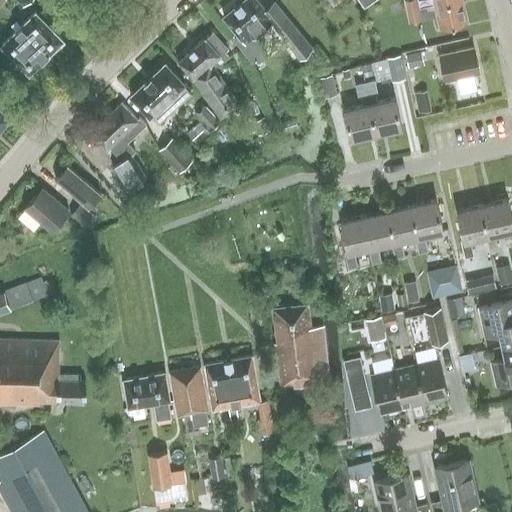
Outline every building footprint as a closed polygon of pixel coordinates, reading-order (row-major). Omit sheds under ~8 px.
[(258,0),(241,0),(223,15),(237,32),(232,36),(251,60),(259,60),(264,57),(265,49),(254,36),(274,19),(258,0)] [(403,0),(402,0),(388,5),(392,17),(407,12),(403,0)] [(467,21),(462,0),(452,0),(434,4),(435,5),(419,8),(417,0),(404,0),(410,22),(421,19),(421,17),(437,14),(440,28),(467,21)] [(29,73),(63,40),(35,12),(1,45),(29,73)] [(299,56),(310,47),(289,22),(278,31),(299,56)] [(211,63),(215,68),(229,57),(224,51),(227,49),(212,32),(205,37),(178,61),(193,79),(193,78),(211,63)] [(446,81),(479,73),(473,46),(440,54),(446,81)] [(408,67),(424,63),(421,51),(406,55),(408,67)] [(393,81),(404,79),(399,55),(387,58),(393,81)] [(158,122),(190,93),(183,85),(184,83),(165,63),(130,95),(149,116),(151,115),(158,122)] [(240,104),(215,68),(211,63),(193,78),(221,117),(240,104)] [(324,97),(336,95),(332,75),(320,77),(324,97)] [(375,80),(365,82),(376,132),(402,127),(395,97),(377,101),(375,94),(378,94),(375,80)] [(376,132),(365,82),(355,84),(358,98),(361,97),(363,105),(344,109),(351,138),(376,132)] [(127,143),(146,125),(139,118),(137,120),(121,103),(90,132),(107,150),(109,147),(119,159),(112,166),(127,190),(146,177),(131,154),(135,151),(127,143)] [(211,130),(219,123),(203,105),(195,112),(211,130)] [(0,131),(10,120),(0,110),(0,131)] [(269,131),(264,116),(253,120),(258,135),(269,131)] [(179,171),(192,160),(172,137),(159,149),(179,171)] [(89,207),(100,193),(67,165),(55,179),(89,207)] [(68,210),(42,188),(25,208),(19,216),(34,229),(40,222),(51,230),(68,210)] [(436,199),(411,204),(418,236),(415,237),(418,253),(428,251),(424,234),(443,230),(436,199)] [(488,235),(485,236),(489,252),(498,250),(494,233),(511,229),(511,219),(507,199),(482,205),(488,235)] [(86,227),(95,216),(80,204),(71,214),(86,227)] [(418,236),(411,204),(388,209),(395,241),(391,242),(395,258),(404,256),(401,240),(415,237),(418,236)] [(470,239),(485,236),(488,235),(482,205),(457,210),(463,239),(460,240),(464,257),(473,255),(470,239)] [(377,245),(391,242),(395,241),(388,209),(364,215),(371,246),(368,247),(372,263),(381,261),(377,245)] [(371,246),(364,215),(341,220),(348,250),(344,251),(348,269),(357,266),(354,250),(368,247),(371,246)] [(447,294),(442,267),(427,270),(432,297),(447,294)] [(497,269),(500,283),(511,281),(508,267),(497,269)] [(484,291),(496,288),(493,275),(481,277),(484,291)] [(41,277),(26,283),(0,292),(0,311),(48,294),(41,277)] [(417,289),(406,291),(408,301),(419,299),(417,289)] [(408,304),(405,292),(396,294),(399,306),(408,304)] [(392,293),(378,295),(381,312),(395,310),(392,293)] [(447,299),(450,317),(464,314),(461,296),(447,299)] [(511,343),(511,299),(477,307),(484,336),(499,333),(502,346),(511,343)] [(280,386),(329,380),(322,325),(311,327),(308,303),(272,307),(277,342),(274,343),(280,386)] [(448,340),(440,307),(423,311),(431,344),(448,340)] [(397,323),(394,313),(384,316),(386,325),(397,323)] [(365,319),(370,341),(386,338),(381,316),(380,316),(373,317),(365,319)] [(0,403),(40,404),(40,401),(85,402),(85,380),(80,380),(80,374),(58,374),(59,340),(0,338),(0,403)] [(511,343),(502,346),(505,358),(491,361),(496,384),(511,380),(511,343)] [(236,405),(260,401),(251,355),(204,364),(213,409),(228,406),(230,419),(238,418),(236,405)] [(368,394),(359,356),(343,359),(352,397),(368,394)] [(416,364),(425,402),(448,396),(438,358),(416,364)] [(394,369),(403,407),(425,402),(416,364),(394,369)] [(194,426),(208,424),(206,409),(208,409),(200,365),(169,371),(177,415),(191,412),(194,426)] [(380,412),(403,407),(394,369),(371,374),(380,412)] [(157,419),(170,417),(167,400),(170,400),(165,372),(123,380),(128,407),(154,403),(157,419)] [(284,428),(279,399),(267,401),(270,419),(272,430),(284,428)] [(258,421),(260,432),(272,430),(270,419),(258,421)] [(88,511),(43,430),(0,454),(0,490),(12,511),(88,511)] [(274,431),(260,433),(265,446),(277,444),(275,432),(274,431)] [(156,503),(188,498),(183,469),(170,471),(166,451),(148,454),(152,486),(153,486),(156,503)] [(225,454),(219,455),(223,475),(229,474),(225,454)] [(219,455),(207,458),(211,478),(223,475),(219,455)] [(461,511),(459,504),(477,500),(468,460),(436,467),(444,499),(431,502),(432,511),(461,511)] [(354,477),(374,472),(371,461),(352,466),(348,467),(346,467),(349,478),(354,477)] [(428,511),(427,503),(414,506),(407,474),(375,481),(382,511),(428,511)]
